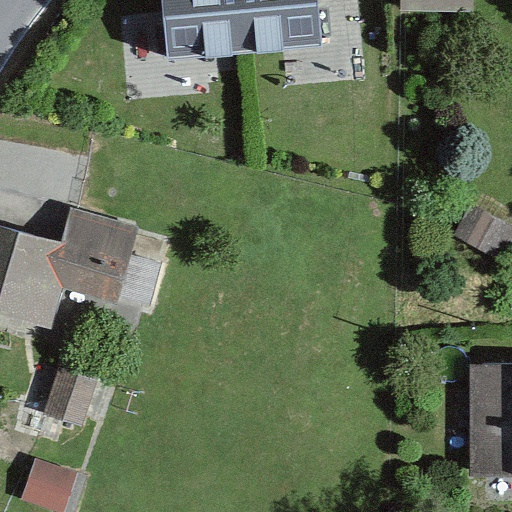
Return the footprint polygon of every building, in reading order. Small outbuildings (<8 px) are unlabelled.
[(321,0),(159,0),(167,73),(327,58),(321,0)] [(511,222),(475,200),(457,232),(505,255),(511,241),(511,222)] [(0,236),(0,325),(54,340),(63,302),(120,317),(141,239),(71,220),(62,253),(0,236)] [(63,358),(48,409),(84,419),(98,378),(63,358)] [(511,377),(471,378),(473,488),(511,487),(511,377)] [(42,454),(29,495),(70,506),(81,470),(42,454)]
